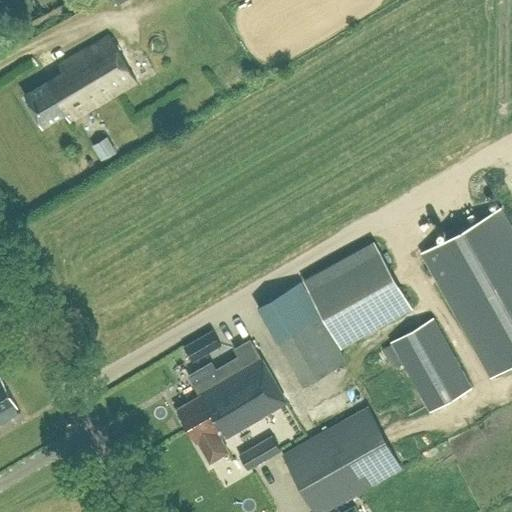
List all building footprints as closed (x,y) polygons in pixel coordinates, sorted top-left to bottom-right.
[(69,120),(137,81),(109,34),(58,64),(63,71),(24,94),(43,126),(65,113),(69,120)] [(114,136),(101,141),(106,157),(120,153),(114,136)] [(511,364),(511,229),(500,207),(421,251),(491,376),(511,364)] [(303,279),(312,295),(338,342),(340,347),(411,307),(374,240),(303,279)] [(300,281),(258,306),(276,338),(292,335),(317,383),(345,360),(319,314),(300,281)] [(430,410),(472,387),(432,317),(390,341),(430,410)] [(212,330),(198,338),(206,352),(221,344),(212,330)] [(251,340),(237,348),(242,356),(215,371),(210,364),(191,375),(202,393),(176,408),(178,412),(177,414),(180,420),(183,420),(196,442),(198,441),(210,461),(228,450),(221,438),(286,400),(251,340)] [(0,423),(20,411),(0,375),(0,423)] [(287,444),(289,449),(283,453),(315,511),(321,511),(401,467),(367,406),(297,445),(295,440),(287,444)] [(279,463),(274,454),(281,449),(273,434),(238,453),(247,469),(251,467),(256,476),(279,463)]
